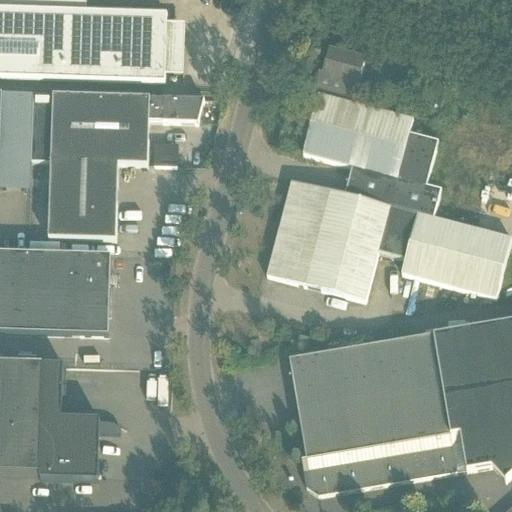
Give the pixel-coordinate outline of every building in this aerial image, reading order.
[(0,0),(0,82),(165,87),(167,19),(77,16),(78,1),(87,2),(86,0),(0,0)] [(319,78),(315,94),(316,94),(357,104),(361,89),(359,88),(366,63),(330,55),(329,54),(324,72),(332,74),(331,81),(319,78)] [(205,105),(185,104),(151,103),(53,100),(53,101),(33,101),(31,165),(51,166),(51,168),(119,171),(119,170),(148,171),(150,126),(163,127),(199,129),(205,105)] [(365,307),(370,288),(378,258),(406,265),(402,280),(497,304),(511,245),(434,225),(441,196),(426,192),(438,147),(409,139),(413,125),(318,100),(303,160),(352,173),(345,201),(291,187),(267,282),(365,307)] [(178,148),(153,149),(154,169),(179,168),(178,148)] [(117,246),(119,171),(51,168),(49,244),(117,246)] [(111,262),(0,258),(0,338),(108,342),(111,262)] [(466,477),(491,473),(505,488),(511,481),(511,328),(289,366),(306,466),(301,466),(303,476),(306,494),(318,502),(457,479),(457,478),(466,477)] [(309,342),(299,339),(296,349),(306,352),(309,342)] [(0,369),(0,478),(41,480),(41,486),(99,488),(101,427),(63,426),(65,372),(0,369)]
